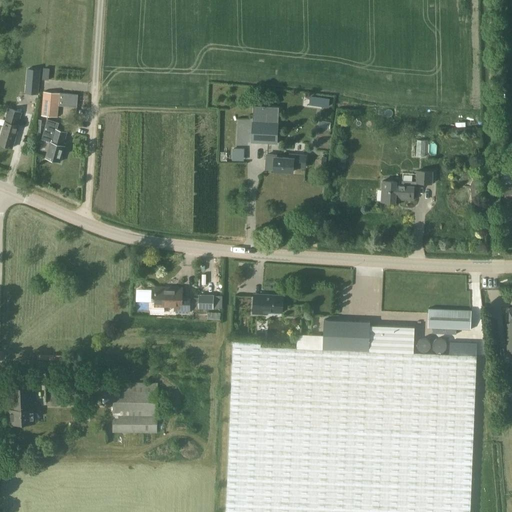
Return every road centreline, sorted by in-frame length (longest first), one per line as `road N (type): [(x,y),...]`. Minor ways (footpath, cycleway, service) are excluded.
road 1 (tertiary): [(511,267),(151,242),(3,188)]
road 2 (unknown): [(100,0),(86,223)]
